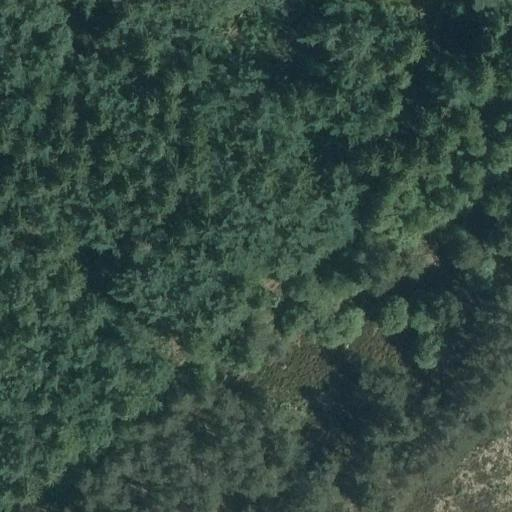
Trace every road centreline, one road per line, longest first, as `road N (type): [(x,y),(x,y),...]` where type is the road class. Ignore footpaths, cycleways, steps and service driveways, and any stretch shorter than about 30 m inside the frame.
road 1 (track): [(0,508),(202,344),(364,198),(417,0)]
road 2 (track): [(0,198),(202,344)]
